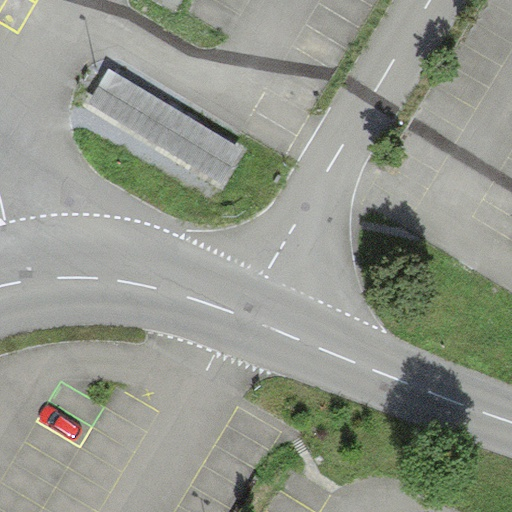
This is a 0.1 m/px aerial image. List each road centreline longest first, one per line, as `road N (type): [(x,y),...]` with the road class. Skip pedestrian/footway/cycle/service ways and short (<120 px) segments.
road 1 (unclassified): [(242,313),(429,0)]
road 2 (unclassified): [(511,422),(242,313)]
road 3 (unclassified): [(242,313),(113,278),(0,284)]
